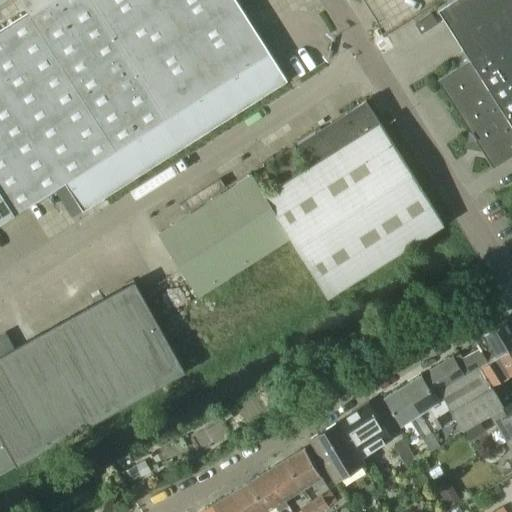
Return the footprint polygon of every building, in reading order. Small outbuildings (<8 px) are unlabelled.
[(0,223),(56,188),(74,215),(84,209),(287,80),(236,0),(22,0),(31,14),(0,33),(0,223)] [(469,142),(481,145),(493,164),(511,152),(511,0),(449,0),(438,8),(470,58),(438,78),(471,130),(469,142)] [(431,14),(415,24),(422,34),(437,24),(431,14)] [(328,296),(443,223),(364,101),(298,143),(312,164),(263,195),(328,296)] [(286,177),(307,164),(296,146),(275,160),(286,177)] [(199,296),(290,237),(251,176),(159,235),(199,296)] [(0,472),(183,371),(134,283),(15,349),(6,333),(0,336),(0,472)] [(481,348),(463,358),(470,371),(480,365),(511,346),(511,331),(506,320),(475,338),(481,348)] [(511,346),(480,365),(491,384),(511,371),(511,346)] [(441,363),(453,381),(465,374),(453,355),(441,363)] [(435,417),(450,408),(443,398),(438,389),(453,381),(441,363),(422,375),(422,374),(403,385),(432,432),(441,426),(435,417)] [(480,365),(470,371),(465,374),(453,381),(438,389),(443,398),(463,430),(504,406),(491,384),(480,365)] [(401,424),(409,419),(431,452),(440,446),(431,432),(432,432),(403,385),(384,397),(401,424)] [(369,401),(340,419),(351,437),(362,455),(391,437),(380,419),(369,401)] [(511,401),(490,414),(506,441),(511,437),(511,401)] [(335,478),(353,467),(363,461),(354,446),(338,421),(310,438),(335,478)] [(406,467),(417,461),(403,438),(393,444),(406,467)] [(304,447),(284,459),(302,488),(311,482),(316,490),(326,483),(321,475),(304,447)] [(284,459),(266,470),(284,499),(285,498),(302,488),(284,459)] [(266,470),(248,481),(266,510),(275,504),(279,511),(288,506),(266,470)] [(248,481),(231,492),(242,511),(262,511),(266,510),(248,481)] [(242,511),(231,492),(211,504),(215,511),(242,511)] [(322,495),(311,502),(317,511),(321,511),(330,507),(322,495)] [(317,511),(311,502),(300,508),(302,511),(317,511)]
